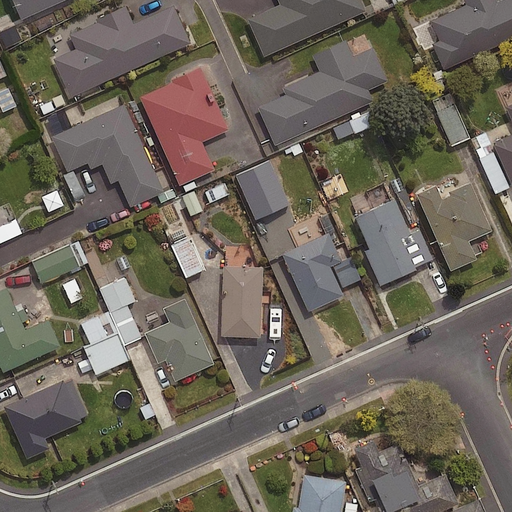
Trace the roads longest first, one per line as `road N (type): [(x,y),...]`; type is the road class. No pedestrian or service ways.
road 1 (residential): [(448,337),(56,511)]
road 2 (residential): [(448,337),(511,477)]
